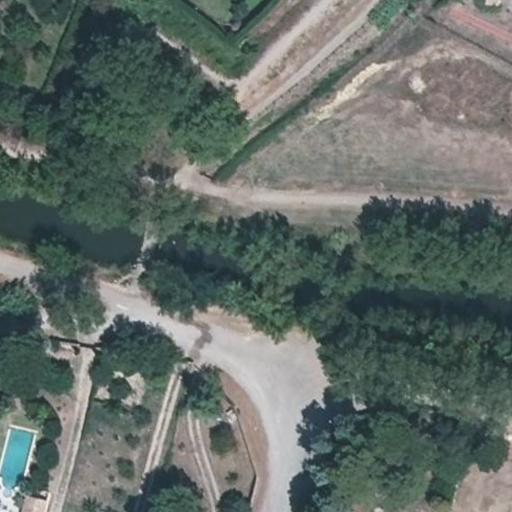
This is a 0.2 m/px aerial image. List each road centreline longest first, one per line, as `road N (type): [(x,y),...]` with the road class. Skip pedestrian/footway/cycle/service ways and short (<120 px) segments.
road 1 (residential): [(279,511),(307,391),(213,339),(39,274)]
road 2 (track): [(307,391),(511,411)]
